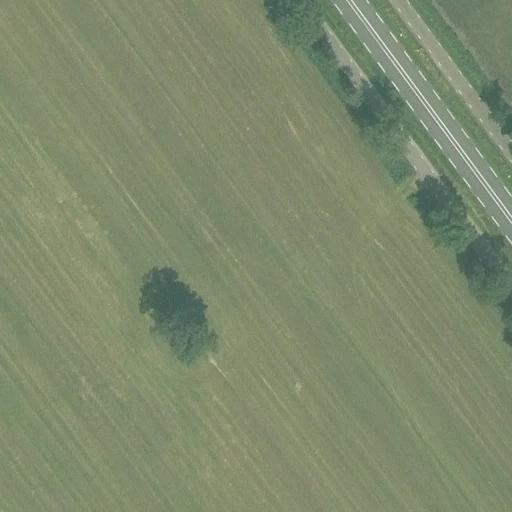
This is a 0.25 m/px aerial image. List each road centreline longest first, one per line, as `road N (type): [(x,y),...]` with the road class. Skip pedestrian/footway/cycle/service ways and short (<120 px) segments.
road 1 (unclassified): [(511,290),(297,0)]
road 2 (primary): [(511,223),(346,0)]
road 3 (unclassified): [(511,155),(397,0)]
